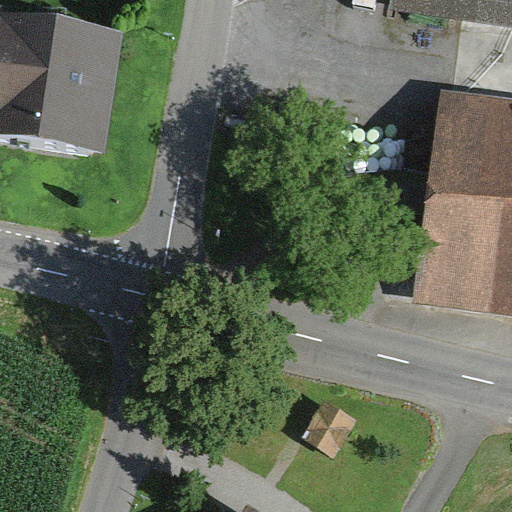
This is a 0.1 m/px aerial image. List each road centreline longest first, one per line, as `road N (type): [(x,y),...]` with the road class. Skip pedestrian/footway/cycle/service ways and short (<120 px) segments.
road 1 (tertiary): [(159,292),(511,388)]
road 2 (unclassified): [(159,292),(210,0)]
road 3 (unclassified): [(104,511),(159,292)]
road 4 (tertiary): [(0,259),(159,292)]
